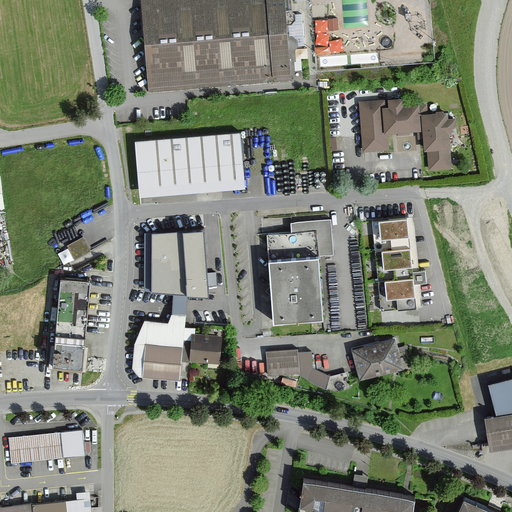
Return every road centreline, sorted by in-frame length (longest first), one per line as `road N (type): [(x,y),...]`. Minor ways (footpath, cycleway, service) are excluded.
road 1 (residential): [(107,397),(325,421),(511,484)]
road 2 (residential): [(223,205),(244,344),(367,335)]
road 3 (residential): [(89,0),(121,214)]
road 4 (tertiary): [(511,184),(486,89),(496,0)]
road 5 (residential): [(121,214),(107,397)]
road 6 (residential): [(223,205),(363,193)]
